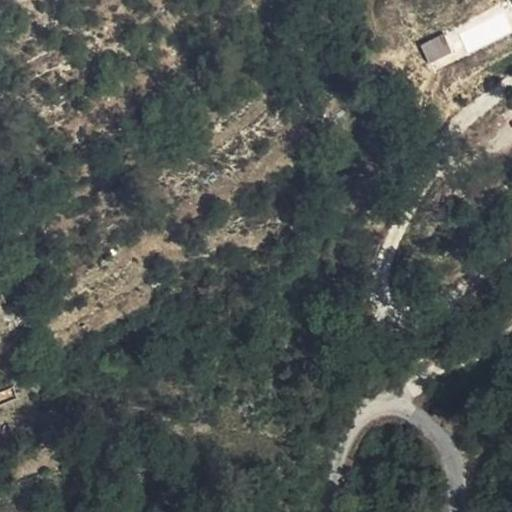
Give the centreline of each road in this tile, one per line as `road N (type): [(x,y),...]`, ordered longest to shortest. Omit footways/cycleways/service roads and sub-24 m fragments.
road 1 (track): [(511,253),(436,309),(403,316),(380,297),(400,231),(442,174)]
road 2 (unclassified): [(323,511),(347,431),(394,407),(420,416),(447,442),(459,479),(457,511)]
road 3 (track): [(394,407),(424,376),(511,318)]
